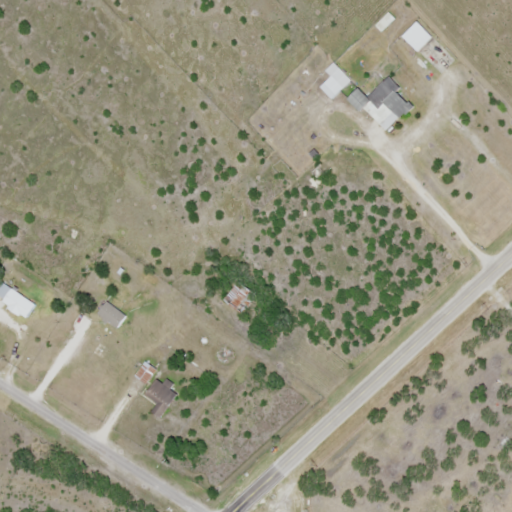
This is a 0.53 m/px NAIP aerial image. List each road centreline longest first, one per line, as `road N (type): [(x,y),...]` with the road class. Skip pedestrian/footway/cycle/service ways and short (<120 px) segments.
road 1 (secondary): [(511,255),(234,511)]
road 2 (residential): [(197,511),(0,384)]
